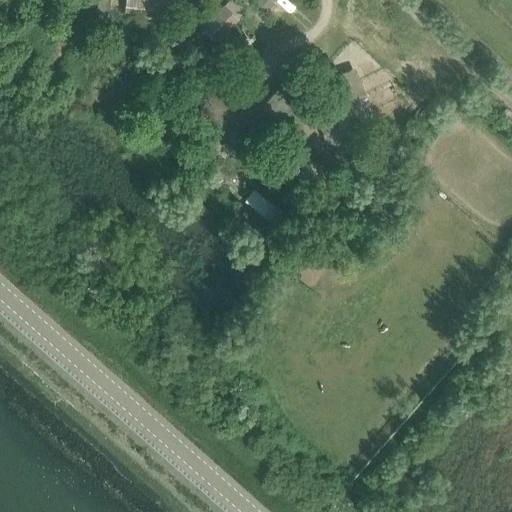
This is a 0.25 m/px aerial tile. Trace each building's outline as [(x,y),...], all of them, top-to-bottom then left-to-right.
[(107,0),(95,0),(94,16),(107,16),(107,0)] [(152,0),(124,0),(122,11),(152,14),(152,0)] [(231,0),(226,0),(200,27),(234,58),(244,48),(226,30),(243,12),(231,0)] [(277,4),(273,0),(255,0),(254,2),(268,14),(277,4)] [(380,126),(357,66),(318,81),(326,101),(314,105),(330,145),(380,126)] [(239,68),(212,97),(245,127),(265,105),(284,122),(311,92),(315,87),(297,71),(271,98),(239,68)] [(251,187),(242,198),(277,226),(286,214),(251,187)]
